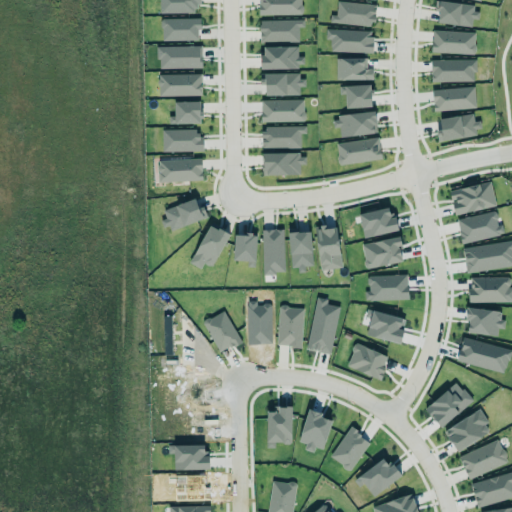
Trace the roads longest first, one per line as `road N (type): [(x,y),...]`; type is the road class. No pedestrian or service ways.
road 1 (residential): [(511,157),(334,193),(224,199),(228,0)]
road 2 (residential): [(387,413),(409,386),(427,341),(436,273),(399,98),(402,0)]
road 3 (residential): [(235,371),(282,372),(356,391),(413,437),(447,511)]
road 4 (residential): [(237,511),(235,371)]
